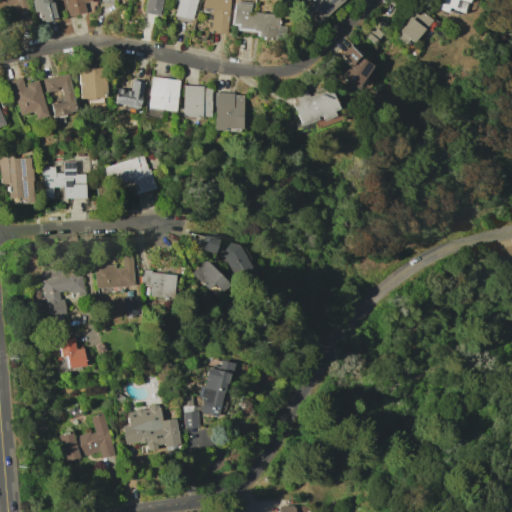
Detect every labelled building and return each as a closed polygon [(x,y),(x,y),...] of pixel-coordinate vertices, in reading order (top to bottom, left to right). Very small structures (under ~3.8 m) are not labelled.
[(30,20),(24,0),(0,0),(0,17),(12,14),(15,25),(30,20)] [(54,19),(51,0),(30,0),(32,12),(36,12),(38,21),(54,19)] [(63,0),(65,15),(84,13),(83,3),(87,2),(87,0),(63,0)] [(158,16),(160,0),(144,0),(142,13),(158,16)] [(172,15),(189,20),(194,0),(170,0),(175,1),(172,15)] [(224,33),(226,0),(200,0),(200,13),(210,13),(209,33),(224,33)] [(229,28),(257,31),(256,38),(282,41),(283,26),(275,25),(276,14),(247,11),(248,2),(232,0),(229,28)] [(309,0),(304,6),(319,22),(341,0),(309,0)] [(439,0),(437,7),(462,16),(468,0),(439,0)] [(405,47),(423,30),(412,17),(394,34),(405,47)] [(373,44),(381,33),(373,27),(364,38),(373,44)] [(338,59),(348,64),(340,79),(357,89),(370,65),(355,56),(358,52),(345,45),(338,59)] [(77,99),(104,98),(103,67),(76,68),(77,99)] [(75,112),(68,74),(42,79),(44,92),(59,89),(62,101),(49,104),(52,117),(75,112)] [(9,80),(18,115),(32,112),(34,119),(46,116),(37,80),(22,83),(21,77),(9,80)] [(174,111),(177,80),(149,77),(146,108),(174,111)] [(139,107),(142,81),(131,80),(129,90),(115,88),(113,104),(139,107)] [(180,116),(209,117),(210,87),(181,86),(180,116)] [(338,111),(329,88),(308,97),(304,88),(289,94),(301,126),(338,111)] [(242,94),(213,93),(211,130),(240,131),(242,94)] [(154,188),(143,154),(103,167),(109,187),(131,180),(135,194),(154,188)] [(31,203),(29,157),(11,158),(11,155),(0,155),(0,183),(7,183),(8,204),(31,203)] [(39,165),(52,165),(52,169),(56,169),(56,174),(62,174),(62,163),(75,163),(75,174),(85,175),(86,186),(85,187),(84,197),(66,197),(66,191),(59,191),(59,188),(39,189),(39,165)] [(189,246),(213,253),(217,240),(193,233),(189,246)] [(222,250),(237,282),(255,274),(240,242),(222,250)] [(94,287),(132,286),(131,253),(117,254),(117,265),(93,265),(94,287)] [(191,273),(215,298),(229,284),(205,259),(191,273)] [(173,297),(174,273),(141,272),(141,285),(149,285),(149,297),(173,297)] [(41,280),(47,326),(65,323),(60,294),(83,291),(81,274),(41,280)] [(135,297),(124,297),(123,317),(135,317),(135,297)] [(58,338),(59,356),(65,356),(66,368),(83,367),(82,348),(73,349),(72,338),(58,338)] [(217,417),(228,362),(219,360),(217,368),(205,365),(199,398),(202,398),(199,413),(217,417)] [(177,444),(174,418),(159,420),(158,406),(125,410),(127,425),(121,426),(123,444),(144,442),(145,450),(155,449),(155,447),(177,444)] [(183,428),(196,427),(195,411),(182,412),(183,428)] [(90,417),(103,413),(114,454),(101,458),(99,451),(66,461),(59,435),(72,431),(74,437),(90,432),(91,433),(95,432),(90,417)]
